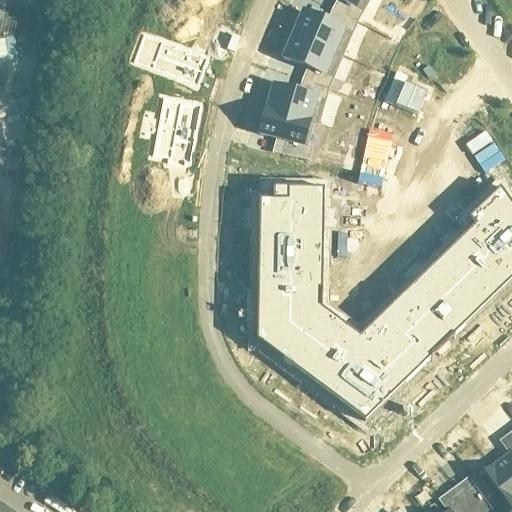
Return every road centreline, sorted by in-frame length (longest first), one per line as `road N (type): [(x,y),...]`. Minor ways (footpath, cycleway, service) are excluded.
road 1 (residential): [(268,0),(234,88),(215,169),(206,288),(212,338),(257,406),(373,489)]
road 2 (residential): [(511,358),(373,489)]
